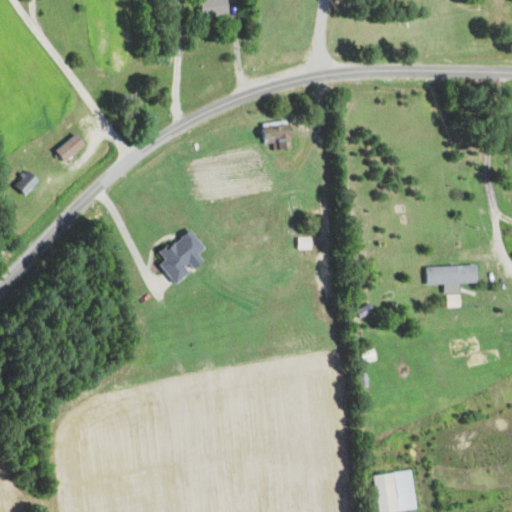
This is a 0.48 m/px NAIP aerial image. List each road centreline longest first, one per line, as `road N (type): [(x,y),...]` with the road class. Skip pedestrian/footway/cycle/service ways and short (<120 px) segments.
road 1 (residential): [(511,75),(350,73),(283,83),(218,106),(116,171),(0,291)]
road 2 (residential): [(502,75),(489,171),(511,266)]
